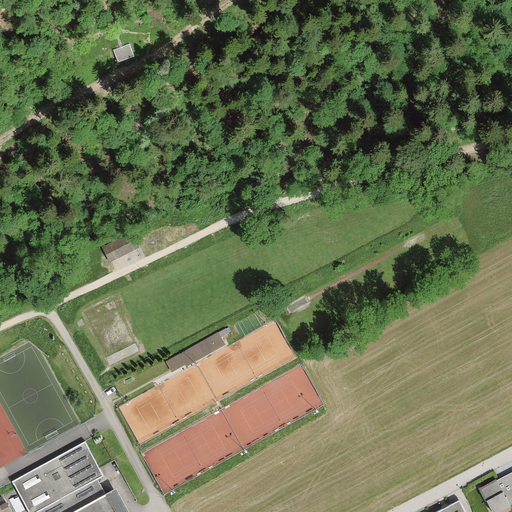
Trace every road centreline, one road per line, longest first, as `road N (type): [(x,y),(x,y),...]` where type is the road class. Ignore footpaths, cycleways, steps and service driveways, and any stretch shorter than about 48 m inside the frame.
road 1 (track): [(511,138),(264,206),(0,330)]
road 2 (track): [(0,137),(228,0)]
